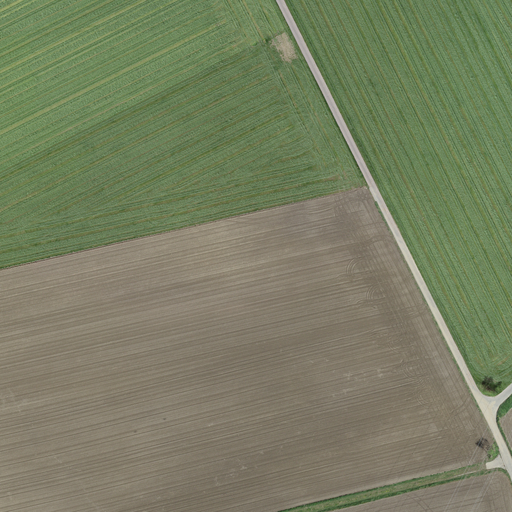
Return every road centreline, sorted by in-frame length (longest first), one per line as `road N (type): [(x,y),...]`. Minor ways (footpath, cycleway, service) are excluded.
road 1 (track): [(511,468),(280,0)]
road 2 (track): [(510,463),(310,511)]
